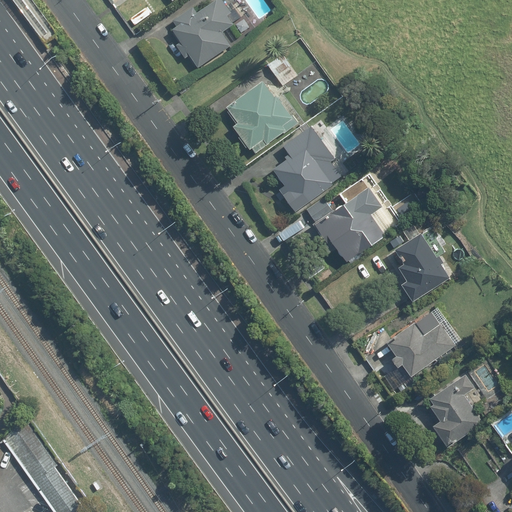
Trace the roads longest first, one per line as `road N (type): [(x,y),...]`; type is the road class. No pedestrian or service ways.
road 1 (residential): [(67,0),(435,511)]
road 2 (motorway): [(276,511),(0,137)]
road 3 (motorway): [(0,75),(178,320)]
road 4 (motorway): [(178,320),(270,398),(378,511)]
road 5 (motorway): [(178,320),(318,511)]
